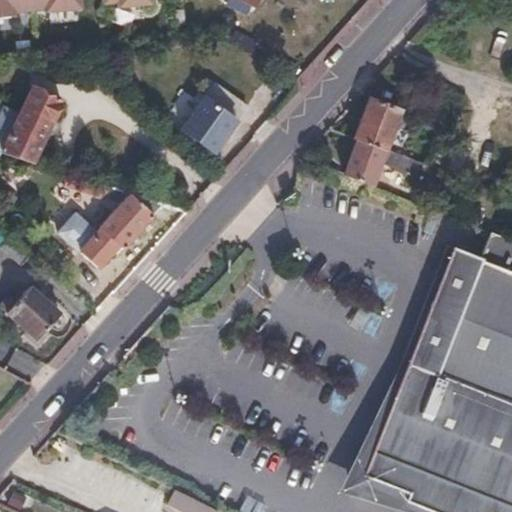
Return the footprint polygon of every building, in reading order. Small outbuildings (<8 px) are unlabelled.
[(0,0),(0,18),(85,11),(83,0),(0,0)] [(99,0),(99,9),(153,8),(152,0),(99,0)] [(213,150),(246,106),(212,79),(181,127),(213,150)] [(59,97),(33,85),(11,130),(2,150),(33,160),(59,97)] [(407,116),(378,104),(364,144),(367,145),(394,154),(407,116)] [(0,152),(2,150),(11,130),(0,125),(0,152)] [(367,145),(354,180),(382,190),(394,154),(367,145)] [(77,190),(82,176),(68,171),(64,186),(77,190)] [(123,248),(163,202),(128,190),(79,249),(99,265),(118,243),(123,248)] [(20,264),(30,252),(10,233),(0,245),(20,264)] [(511,511),(511,274),(450,250),(365,473),(366,472),(377,471),(384,476),(385,486),(418,497),(415,510),(421,511),(511,511)] [(34,338),(60,311),(30,285),(6,312),(34,338)] [(32,381),(41,359),(15,349),(7,371),(32,381)] [(377,471),(366,472),(365,473),(360,482),(362,490),(370,495),(380,494),(385,486),(384,476),(377,471)] [(215,511),(216,511),(174,490),(168,501),(188,511),(215,511)]
